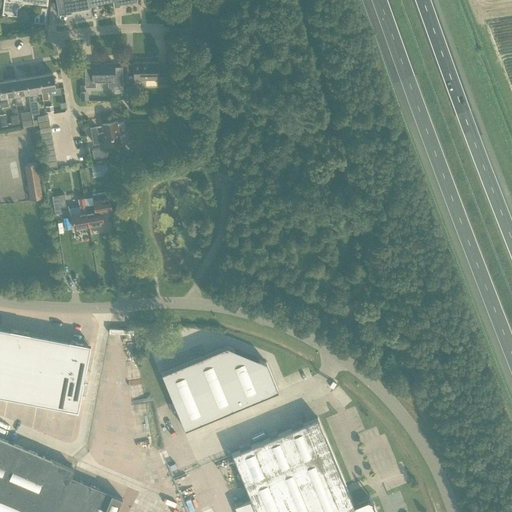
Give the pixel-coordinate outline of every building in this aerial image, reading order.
[(47,0),(3,0),(2,14),(16,15),(17,9),(24,2),(47,5),(47,0)] [(90,8),(90,6),(89,6),(88,0),(55,0),(58,14),(66,12),(66,14),(72,13),(72,11),(90,8)] [(34,17),(34,21),(45,23),(46,8),(42,8),(41,12),(34,17)] [(158,83),(169,83),(169,68),(158,69),(157,61),(133,61),(133,63),(127,63),(127,81),(134,81),(134,79),(157,79),(158,79),(158,83)] [(113,88),(123,88),(122,66),(114,67),(114,63),(92,63),(92,67),(85,67),(85,86),(95,86),(95,80),(113,80),(113,88)] [(53,73),(39,75),(41,90),(43,100),(49,99),(47,89),(55,88),(53,73)] [(41,90),(39,75),(26,77),(28,92),(28,93),(29,102),(35,101),(34,92),(41,90)] [(28,92),(26,77),(12,79),(15,95),(14,95),(16,104),(22,103),(20,94),(28,93),(28,92)] [(7,96),(14,95),(15,95),(12,79),(0,81),(0,106),(8,105),(7,96)] [(128,133),(120,135),(117,120),(101,123),(103,131),(98,132),(96,126),(90,127),(93,143),(105,141),(105,145),(129,141),(128,133)] [(43,196),(37,161),(25,164),(31,198),(43,196)] [(86,211),(89,226),(103,223),(101,213),(112,211),(109,191),(93,193),(95,209),(86,210),(86,211)] [(67,205),(64,194),(58,195),(60,206),(67,205)] [(74,228),(89,226),(86,211),(86,210),(84,198),(79,199),(81,211),(71,213),(74,228)] [(90,345),(0,327),(0,395),(78,410),(90,345)] [(278,390),(266,362),(227,346),(161,373),(185,429),(278,390)] [(372,511),(369,505),(364,502),(354,506),(317,418),(306,422),(232,453),(251,500),(234,506),(237,511),(372,511)] [(0,511),(116,511),(122,498),(70,476),(74,469),(0,437),(0,511)]
